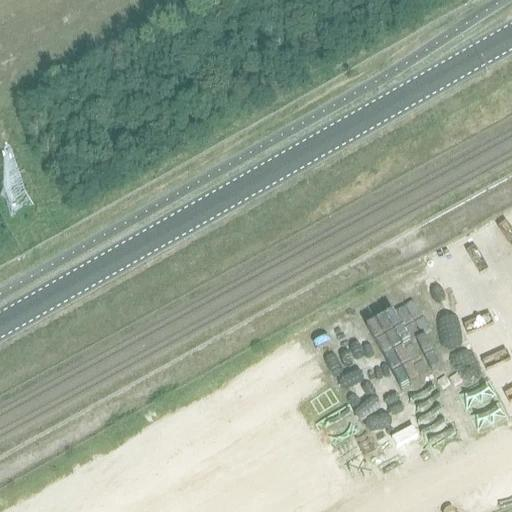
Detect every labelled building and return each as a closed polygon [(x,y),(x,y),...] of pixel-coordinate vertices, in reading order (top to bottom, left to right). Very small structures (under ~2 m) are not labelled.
[(484,250),(469,251),(470,268),(485,267),(484,250)] [(310,335),(299,341),(306,354),(317,348),(310,335)] [(372,353),(383,368),(396,358),(385,343),(372,353)] [(270,361),(250,413),(255,415),(259,404),(281,413),(271,440),(337,466),(345,445),(338,443),(344,429),(326,423),(328,418),(322,415),(317,428),(303,423),(311,403),(283,392),(291,370),(270,361)] [(412,382),(397,380),(394,397),(409,400),(412,382)] [(424,415),(411,424),(420,437),(433,428),(424,415)] [(132,443),(146,435),(139,423),(125,432),(132,443)] [(439,471),(451,465),(444,449),(432,454),(439,471)] [(450,493),(460,507),(473,498),(462,483),(450,493)]
